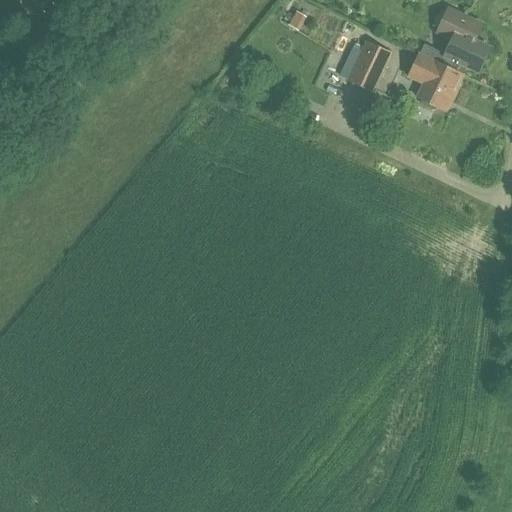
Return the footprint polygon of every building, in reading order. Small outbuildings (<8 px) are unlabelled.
[(64,0),(16,0),(33,23),(64,0)] [(104,0),(86,0),(92,9),(104,0)] [(457,73),(461,64),(479,73),(490,49),(476,42),(483,26),(472,21),(449,10),(438,33),(452,40),(445,54),(425,44),(419,55),(457,73)] [(367,43),(363,52),(354,48),(341,76),(373,92),(391,54),(367,43)] [(457,73),(419,55),(409,77),(424,84),(418,98),(423,100),(422,102),(423,106),(432,110),(436,109),(437,107),(442,110),(449,95),(452,97),(462,75),(457,73)]
